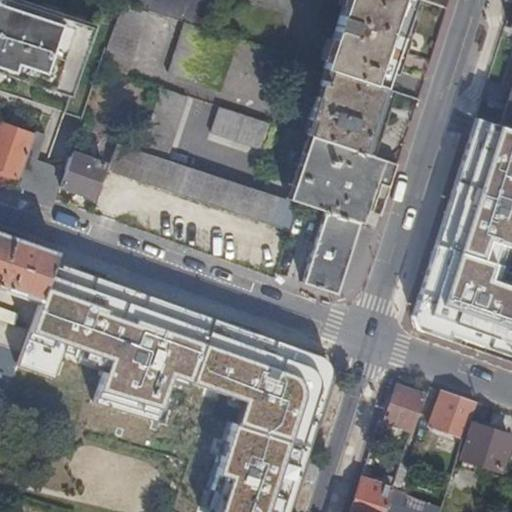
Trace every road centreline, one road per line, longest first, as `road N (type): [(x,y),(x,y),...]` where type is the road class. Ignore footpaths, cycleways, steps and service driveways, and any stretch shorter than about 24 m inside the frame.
road 1 (tertiary): [(0,211),(365,337)]
road 2 (tertiary): [(365,337),(473,0)]
road 3 (tertiary): [(312,511),(365,337)]
road 4 (tertiary): [(365,337),(511,389)]
